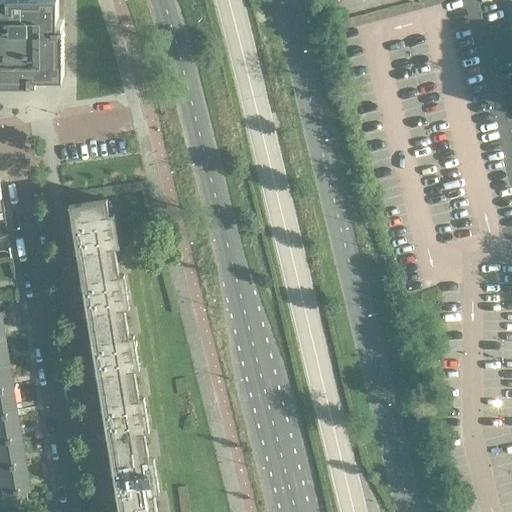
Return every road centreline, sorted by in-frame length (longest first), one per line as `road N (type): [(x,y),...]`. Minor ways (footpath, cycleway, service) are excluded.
road 1 (secondary): [(161,0),(295,511)]
road 2 (secondary): [(408,511),(283,0)]
road 3 (residential): [(70,511),(69,440),(26,142)]
